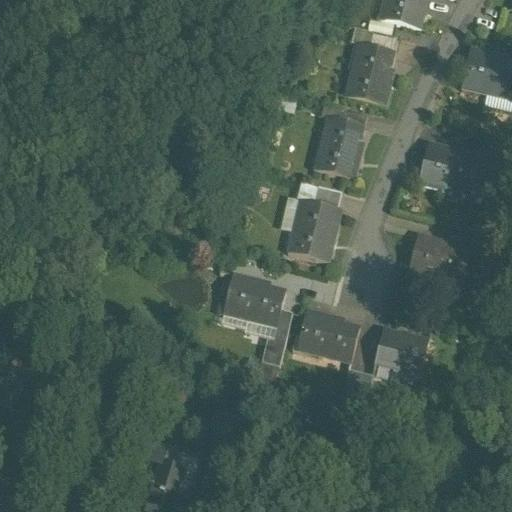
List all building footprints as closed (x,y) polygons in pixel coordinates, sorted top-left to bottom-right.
[(389,0),(389,3),(384,1),(378,26),(419,36),(424,19),(420,18),(424,0),(389,0)] [(398,43),(373,37),(369,52),(394,59),(398,43)] [(369,52),(362,51),(355,79),(350,78),(344,103),(385,113),(389,95),(386,95),(394,59),(369,52)] [(487,58),(471,55),(461,96),(486,102),(487,98),(511,103),(511,69),(486,63),(487,58)] [(366,120),(342,114),(340,126),(363,132),(366,120)] [(340,126),(331,124),(324,152),(320,151),(314,176),(355,186),(359,169),(355,168),(363,132),(340,126)] [(506,148),(485,143),(482,156),(482,158),(505,163),(507,164),(510,149),(506,148)] [(475,165),(444,158),(445,154),(428,150),(419,191),(443,197),(442,202),(470,208),(480,166),(475,165)] [(505,163),(482,158),(482,156),(477,155),(475,165),(480,166),(470,208),(493,214),(505,163)] [(341,198),(319,193),(315,210),(337,215),(341,198)] [(315,210),(304,208),(297,237),(293,236),(287,261),(329,270),(333,253),(329,252),(337,215),(315,210)] [(497,243),(475,238),(472,252),(493,257),(497,243)] [(434,246),(417,242),(408,284),(433,290),(433,286),(461,292),(466,272),(469,258),(433,250),(434,246)] [(507,245),(497,243),(493,257),(503,259),(507,245)] [(481,275),(466,272),(461,292),(476,295),(481,275)] [(286,298),(249,290),(250,285),(234,281),(224,323),(249,329),(250,324),(278,331),(279,331),(282,317),(286,298)] [(293,319),(282,317),(279,331),(278,331),(274,346),(274,348),(286,351),(293,319)] [(324,322),(307,318),(297,359),(322,365),(323,361),(351,367),(359,334),(323,326),(324,322)] [(428,347),(383,336),(375,369),(403,375),(401,384),(418,388),(428,347)] [(274,346),(268,345),(262,370),(280,374),(286,351),(274,348),(274,346)] [(360,381),(348,378),(343,401),(355,404),(360,381)] [(373,384),(360,381),(355,404),(367,407),(373,384)] [(355,404),(343,401),(338,418),(350,421),(355,404)] [(367,407),(355,404),(350,421),(363,424),(367,407)] [(198,464),(183,459),(178,464),(174,476),(176,477),(174,485),(180,487),(192,491),(200,469),(198,464)] [(174,476),(161,472),(155,491),(152,499),(148,511),(168,511),(169,507),(173,508),(180,487),(174,485),(176,477),(174,476)] [(155,491),(148,489),(145,497),(152,499),(155,491)] [(148,511),(152,499),(145,497),(141,510),(145,511),(148,511)] [(36,511),(38,507),(12,502),(7,506),(5,511),(36,511)] [(205,503),(202,511),(221,511),(222,508),(205,503)]
